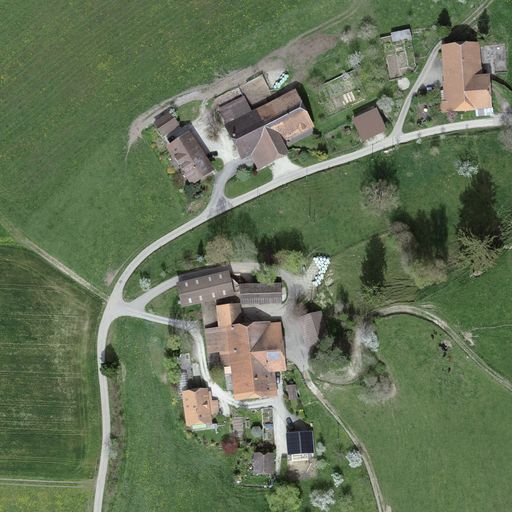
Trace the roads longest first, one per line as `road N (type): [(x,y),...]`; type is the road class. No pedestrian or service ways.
road 1 (unclassified): [(97,511),(106,440),(102,330),(120,283),(145,252),(289,177),(391,140),(511,120)]
road 2 (track): [(511,390),(410,307),(364,317),(350,376),(300,371)]
road 3 (track): [(391,140),(440,36),(485,0)]
road 4 (track): [(377,511),(347,435),(300,371)]
road 5 (track): [(110,304),(0,225)]
